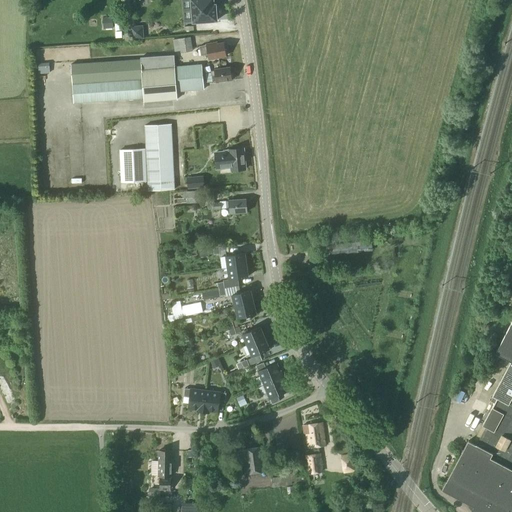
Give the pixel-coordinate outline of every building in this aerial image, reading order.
[(212,0),(190,0),(193,23),(217,21),(216,18),(219,18),(218,7),(216,7),(215,4),(213,5),(212,0)] [(143,27),(130,28),(131,40),(144,39),(143,27)] [(174,52),(180,51),(180,53),(193,51),(191,37),(178,39),(172,40),(174,52)] [(199,46),(201,56),(208,54),(209,59),(226,56),(223,43),(218,44),(217,43),(206,45),(199,46)] [(70,66),(74,105),(144,99),(144,102),(177,100),(177,92),(204,89),(202,64),(174,66),(173,55),(140,58),(140,60),(70,66)] [(229,67),(214,70),(211,71),(211,73),(206,74),(207,84),(231,80),(229,67)] [(119,150),(121,182),(148,181),(148,190),(174,189),(171,124),(145,126),(146,149),(119,150)] [(224,140),(224,125),(195,126),(195,141),(224,140)] [(215,153),(217,169),(227,168),(227,167),(231,166),(231,171),(245,169),(244,149),(229,150),(229,152),(215,153)] [(187,187),(204,185),(203,177),(187,178),(187,187)] [(226,201),(227,207),(229,207),(230,214),(247,212),(246,199),(229,200),(229,201),(226,201)] [(370,241),(331,246),(332,254),(371,249),(370,241)] [(246,265),(244,253),(241,254),(238,254),(226,256),(227,268),(246,265)] [(248,277),(246,265),(227,268),(229,280),(241,278),(244,278),(244,277),(248,277)] [(213,291),(201,293),(203,300),(220,297),(220,296),(218,290),(213,291)] [(253,302),(250,291),(247,291),(243,292),(232,295),(235,307),(253,302)] [(256,314),(253,302),(235,307),(238,318),(249,315),(249,316),(252,315),(256,314)] [(212,323),(203,325),(205,334),(214,331),(212,323)] [(511,361),(493,397),(498,399),(511,406),(511,323),(496,353),(511,361)] [(264,338),(260,327),(257,328),(256,328),(253,330),(242,334),(247,345),(264,338)] [(269,349),(264,338),(247,345),(251,356),(263,352),(266,350),(269,349)] [(233,341),(234,351),(241,351),(240,340),(233,341)] [(249,366),(247,360),(241,362),(244,368),(249,366)] [(264,385),(283,377),(281,371),(280,372),(276,364),(266,368),(263,363),(256,366),(258,371),(258,372),(264,385)] [(288,391),(285,383),(286,382),(283,377),(264,385),(269,399),(270,399),(272,404),(280,401),(277,396),(288,391)] [(203,412),(205,391),(190,389),(184,389),(183,397),(189,398),(188,409),(197,410),(197,412),(203,412)] [(225,402),(226,393),(220,393),(205,391),(203,412),(209,413),(209,412),(218,413),(219,401),(225,402)] [(243,396),(236,399),(238,405),(245,402),(243,396)] [(511,511),(511,406),(498,399),(483,426),(487,428),(477,446),(469,441),(443,490),(475,507),(472,511),(511,511)] [(325,445),(322,423),(303,426),(304,434),(306,434),(308,448),(313,447),(314,455),(306,456),(309,474),(322,472),(320,454),(319,454),(318,446),(325,445)] [(241,450),(242,455),(246,454),(246,457),(251,456),(251,461),(256,460),(257,466),(265,465),(263,447),(241,450)] [(160,476),(160,477),(160,489),(170,489),(170,478),(170,476),(171,476),(171,468),(172,451),(159,451),(158,476),(160,476)] [(246,454),(242,455),(245,474),(266,472),(265,465),(257,466),(256,460),(251,461),(251,456),(246,457),(246,454)] [(342,457),(343,472),(354,471),(352,456),(342,457)] [(271,478),(272,487),(292,485),(291,482),(297,481),(298,480),(304,480),(304,474),(296,474),(295,470),(279,472),(280,477),(271,478)]
